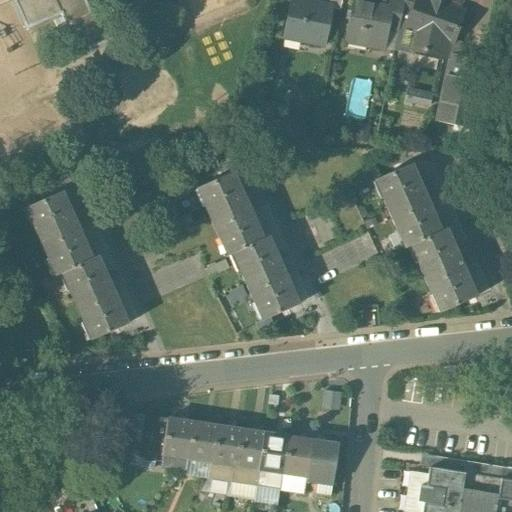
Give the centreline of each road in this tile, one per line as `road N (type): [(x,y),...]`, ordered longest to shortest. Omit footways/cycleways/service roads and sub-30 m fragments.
road 1 (residential): [(0,399),(370,355)]
road 2 (residential): [(370,355),(359,511)]
road 3 (residential): [(370,355),(511,337)]
